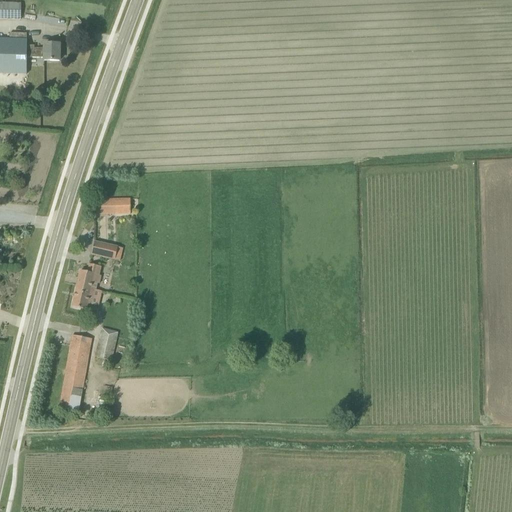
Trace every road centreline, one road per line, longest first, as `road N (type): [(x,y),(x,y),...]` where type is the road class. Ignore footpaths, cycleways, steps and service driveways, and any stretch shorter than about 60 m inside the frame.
road 1 (track): [(9,431),(230,422),(511,429)]
road 2 (secondary): [(0,472),(72,184),(138,0)]
road 3 (track): [(362,166),(511,155)]
